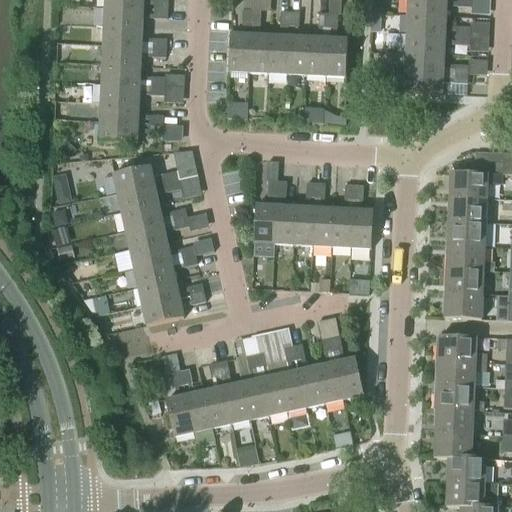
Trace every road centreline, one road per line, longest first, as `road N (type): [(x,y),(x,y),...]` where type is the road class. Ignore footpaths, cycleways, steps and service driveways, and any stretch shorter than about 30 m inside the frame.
road 1 (residential): [(74,500),(249,493),(394,470)]
road 2 (residential): [(394,470),(411,159)]
road 3 (tertiary): [(74,500),(51,368),(0,279)]
road 4 (residential): [(411,159),(204,145)]
road 5 (residential): [(243,328),(204,145)]
road 6 (tertiary): [(0,326),(33,400),(48,500)]
road 7 (residential): [(204,145),(197,113),(202,0)]
